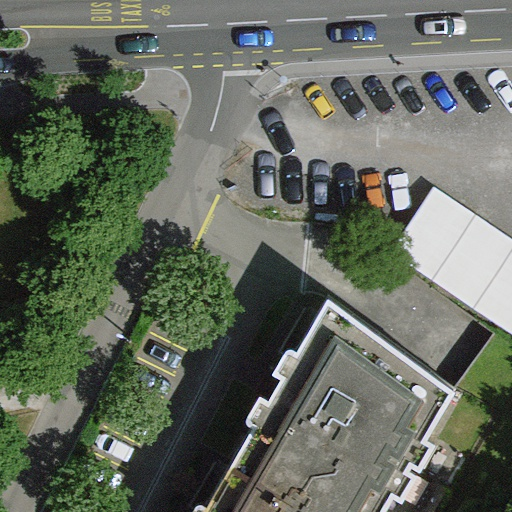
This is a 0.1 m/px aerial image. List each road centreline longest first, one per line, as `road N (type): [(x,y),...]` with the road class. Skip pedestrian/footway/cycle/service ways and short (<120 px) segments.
road 1 (residential): [(21,511),(182,192)]
road 2 (tertiary): [(240,29),(511,16)]
road 3 (tertiary): [(0,43),(240,29)]
road 4 (residential): [(182,192),(223,106),(240,29)]
